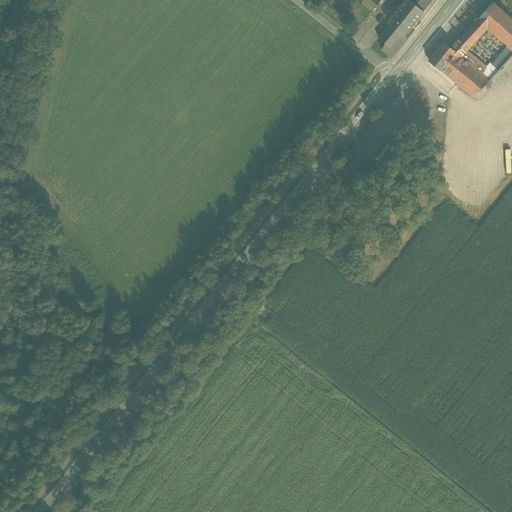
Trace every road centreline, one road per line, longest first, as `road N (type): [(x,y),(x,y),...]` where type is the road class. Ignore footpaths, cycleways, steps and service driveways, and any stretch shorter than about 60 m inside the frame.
road 1 (primary): [(42,511),(393,75)]
road 2 (unclassified): [(393,75),(297,0)]
